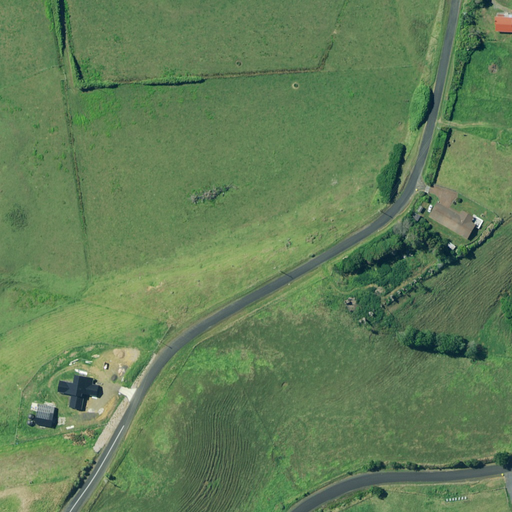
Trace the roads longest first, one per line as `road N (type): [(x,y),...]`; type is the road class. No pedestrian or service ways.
road 1 (unclassified): [(64,511),(158,354),(209,311),(373,216),(403,186),(452,0)]
road 2 (unclassified): [(302,511),(377,476),(511,460)]
